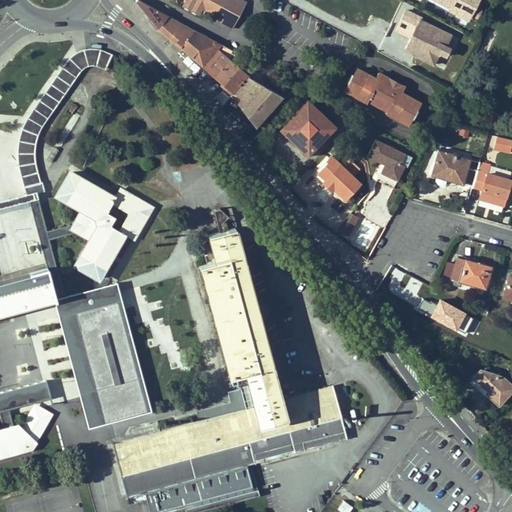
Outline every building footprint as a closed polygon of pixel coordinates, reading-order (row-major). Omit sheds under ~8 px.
[(158,31),(159,30),(202,67),(216,50),(231,62),(238,54),(138,0),(137,0),(135,3),(158,31)] [(185,0),(186,0),(182,7),(198,15),(202,9),(215,16),(213,19),(232,29),(247,2),(242,0),(185,0)] [(437,0),(438,0),(454,9),(452,13),(459,16),(457,20),(469,26),(482,0),(437,0)] [(421,20),(405,12),(397,29),(412,36),(411,39),(405,51),(413,55),(412,56),(432,66),(437,55),(438,56),(443,47),(445,49),(450,37),(420,22),(421,20)] [(412,36),(397,29),(396,32),(411,39),(412,36)] [(72,58),(68,63),(64,69),(75,76),(78,72),(81,69),(83,67),(86,65),(89,64),(93,63),(98,63),(107,67),(113,54),(108,53),(103,51),(99,50),(93,50),(88,50),(83,52),(80,53),(76,55),(72,58)] [(202,67),(226,86),(233,93),(248,76),(231,62),(216,50),(202,67)] [(40,128),(75,76),(64,69),(35,111),(29,119),(26,126),(23,131),(22,137),(21,143),(20,149),(33,150),(34,145),(35,139),(37,134),(40,128)] [(348,83),(344,91),(359,99),(360,100),(362,100),(364,100),(366,99),(372,102),(372,103),(373,105),(374,106),(376,106),(378,107),(380,106),(384,109),(385,111),(386,113),(388,115),(389,116),(405,124),(409,117),(412,119),(416,111),(414,109),(417,103),(400,93),(403,87),(377,72),(374,79),(356,69),(353,75),(351,74),(346,83),(348,83)] [(233,93),(230,96),(255,127),(282,95),(248,76),(233,93)] [(230,96),(233,93),(226,86),(221,91),(229,98),(230,96)] [(335,126),(308,100),(280,130),(308,156),(335,126)] [(71,101),(46,141),(59,150),(85,109),(71,101)] [(452,125),(442,123),(432,141),(440,145),(452,125)] [(459,129),(457,136),(467,139),(469,132),(459,129)] [(511,140),(488,135),(485,149),(509,154),(511,142),(511,140)] [(406,154),(376,140),(368,157),(380,163),(382,161),(385,163),(385,165),(377,181),(393,189),(405,166),(401,164),(406,154)] [(34,162),(33,150),(20,149),(20,150),(20,157),(21,164),(26,186),(32,185),(39,183),(34,162)] [(451,181),(451,179),(473,186),(477,171),(480,163),(439,151),(434,167),(436,168),(434,175),(451,181)] [(406,154),(401,164),(405,166),(407,167),(412,157),(406,154)] [(347,158),(339,165),(331,157),(316,172),(324,180),(322,183),(331,191),(333,188),(345,199),(349,194),(353,197),(361,189),(357,186),(359,184),(352,177),(359,169),(347,158)] [(70,168),(53,194),(80,210),(70,228),(88,238),(72,264),(101,280),(126,234),(135,239),(150,213),(155,206),(121,187),(117,194),(70,168)] [(473,187),(483,190),(482,196),(493,199),(492,203),(503,206),(510,180),(477,171),(473,186),(473,187)] [(0,208),(35,199),(33,193),(0,201),(0,208)] [(211,208),(216,219),(226,215),(221,204),(211,208)] [(336,229),(347,236),(359,216),(348,209),(336,229)] [(112,445),(126,496),(145,491),(149,511),(158,511),(254,490),(246,464),(268,459),(273,458),(278,456),(281,455),(347,437),(336,399),(331,386),(319,390),(290,397),(287,398),(281,400),(233,224),(223,227),(204,231),(211,257),(195,262),(196,267),(226,376),(236,373),(244,371),(254,407),(245,409),(112,445)] [(491,267),(458,257),(450,284),(460,286),(461,282),(485,288),(491,267)] [(0,314),(12,311),(55,300),(59,299),(59,297),(50,264),(0,278),(0,314)] [(511,275),(510,274),(503,295),(511,297),(511,275)] [(117,282),(59,297),(59,299),(55,300),(89,427),(152,411),(130,331),(125,309),(117,282)] [(170,369),(180,367),(166,299),(133,306),(137,323),(147,321),(151,338),(145,340),(146,347),(158,345),(160,354),(167,353),(170,369)] [(511,385),(503,377),(480,370),(474,378),(488,390),(486,393),(498,404),(511,389),(511,385)] [(47,379),(0,392),(0,410),(8,408),(51,396),(47,379)] [(0,459),(33,450),(54,413),(34,402),(21,425),(18,422),(13,424),(3,426),(0,427),(0,459)] [(8,408),(0,410),(0,414),(3,426),(13,424),(8,408)] [(337,510),(340,511),(348,511),(353,506),(344,500),(337,510)]
